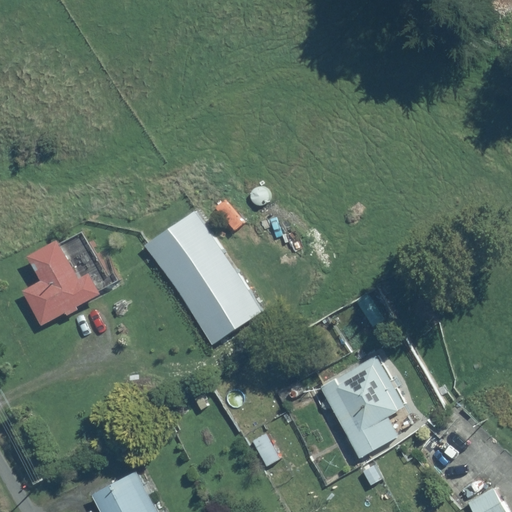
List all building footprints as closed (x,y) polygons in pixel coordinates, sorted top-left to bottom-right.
[(192,205),(184,211),(139,243),(211,345),(264,307),(192,205)] [(57,233),(55,234),(27,253),(42,275),(19,290),(43,325),(65,311),(68,314),(123,277),(86,222),(61,239),(57,233)] [(377,352),(368,358),(320,385),(328,398),(321,402),(327,412),(333,409),(361,457),(401,435),(389,415),(407,405),(377,352)] [(206,409),(210,414),(232,452),(249,442),(223,399),(206,409)] [(268,430),(266,431),(252,439),(267,467),(283,458),(268,430)] [(93,491),(95,495),(103,511),(161,511),(139,467),(93,491)] [(509,511),(493,485),(488,489),(467,502),(472,511),(509,511)]
